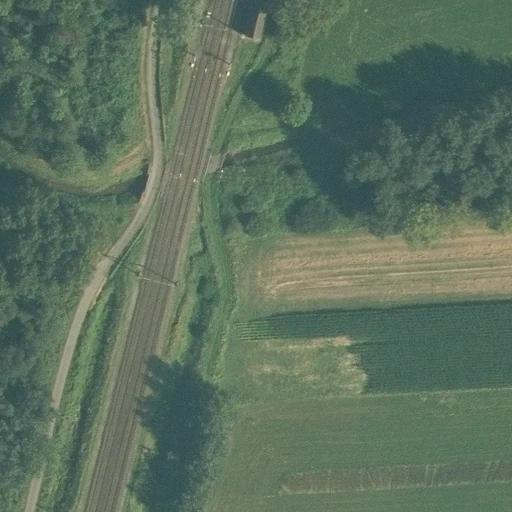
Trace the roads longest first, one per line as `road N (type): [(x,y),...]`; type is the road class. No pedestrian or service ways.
road 1 (unclassified): [(30,511),(89,291),(138,224),(157,174),(151,50),(160,0)]
road 2 (track): [(170,511),(225,291),(208,187),(214,147),(284,0)]
